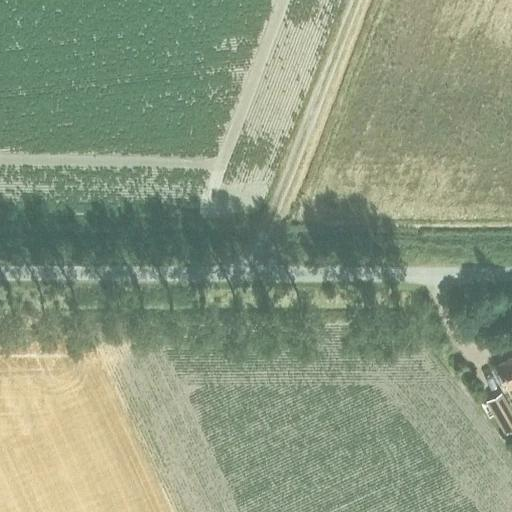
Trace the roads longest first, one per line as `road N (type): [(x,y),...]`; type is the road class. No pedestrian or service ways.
road 1 (unclassified): [(511,274),(0,272)]
road 2 (track): [(258,273),(266,231),(353,0)]
